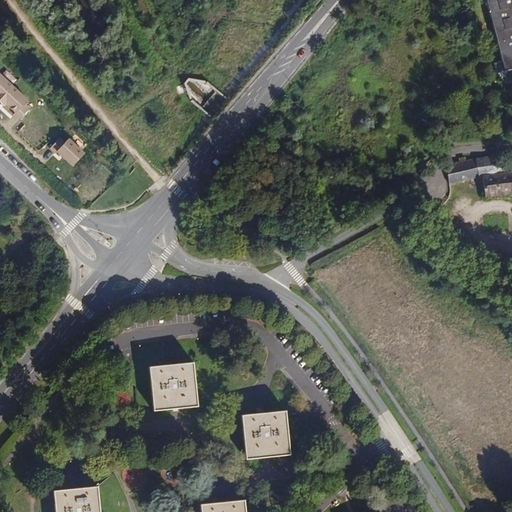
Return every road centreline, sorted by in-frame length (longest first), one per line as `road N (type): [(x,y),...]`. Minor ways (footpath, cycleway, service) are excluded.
road 1 (secondary): [(444,511),(316,323),(254,285)]
road 2 (residential): [(511,146),(458,149),(422,185),(291,270),(254,285)]
road 3 (primary): [(165,202),(336,0)]
road 4 (track): [(175,190),(142,165),(13,0)]
road 5 (primary): [(0,404),(83,301)]
